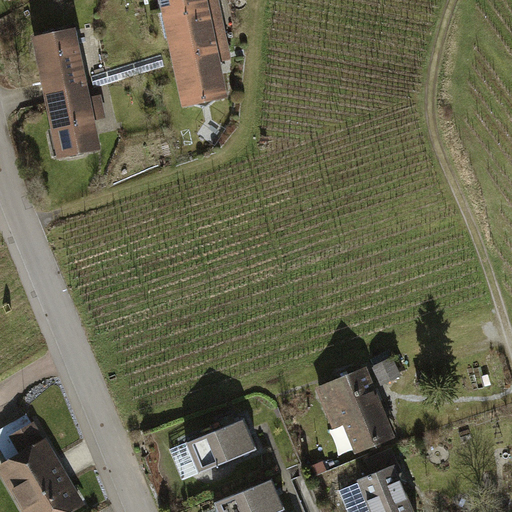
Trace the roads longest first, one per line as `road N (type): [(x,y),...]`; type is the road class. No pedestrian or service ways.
road 1 (residential): [(140,511),(46,254),(0,49)]
road 2 (track): [(454,0),(437,50),(432,120),(511,342)]
